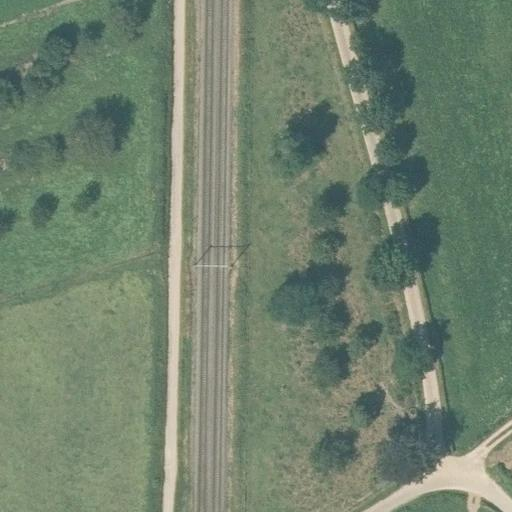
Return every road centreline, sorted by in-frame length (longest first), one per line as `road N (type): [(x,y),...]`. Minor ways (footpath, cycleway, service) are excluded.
road 1 (track): [(178,0),(165,511)]
road 2 (unclassified): [(441,476),(427,442),(412,295),(332,0)]
